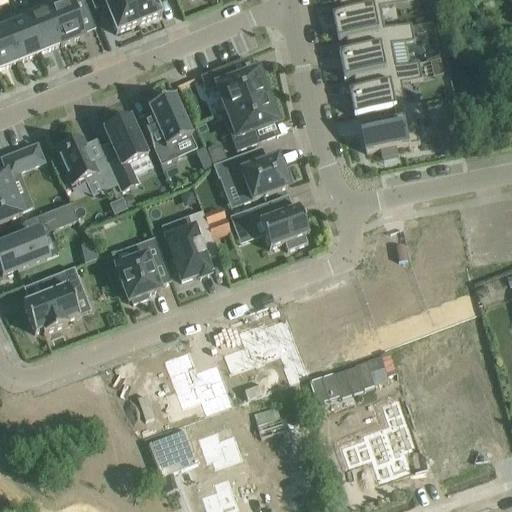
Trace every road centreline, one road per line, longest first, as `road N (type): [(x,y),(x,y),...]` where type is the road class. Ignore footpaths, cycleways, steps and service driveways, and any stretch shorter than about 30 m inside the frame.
road 1 (residential): [(345,208),(352,240),(337,265),(41,373),(22,374),(0,346)]
road 2 (residential): [(0,121),(290,8)]
road 3 (residential): [(345,208),(290,8)]
road 4 (residential): [(511,176),(345,208)]
